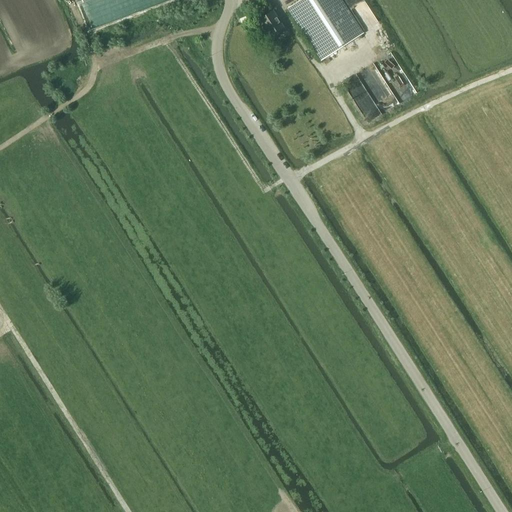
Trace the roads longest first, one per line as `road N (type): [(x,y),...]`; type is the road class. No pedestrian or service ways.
road 1 (unclassified): [(500,511),(223,83),(216,45),(230,0)]
road 2 (track): [(166,41),(264,191),(511,71)]
road 3 (track): [(128,511),(0,309)]
road 4 (track): [(0,148),(87,89),(96,62),(69,0)]
road 5 (track): [(96,62),(192,32),(218,36)]
